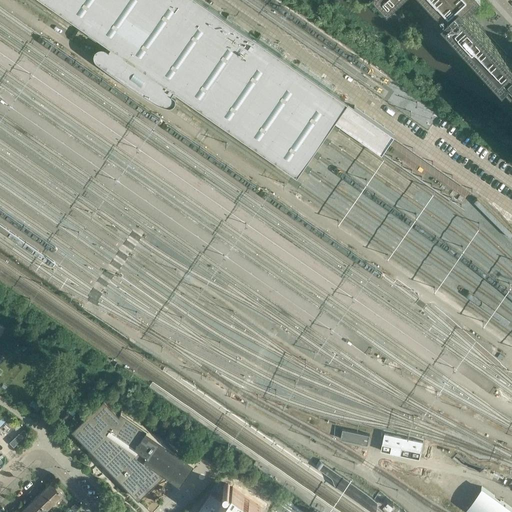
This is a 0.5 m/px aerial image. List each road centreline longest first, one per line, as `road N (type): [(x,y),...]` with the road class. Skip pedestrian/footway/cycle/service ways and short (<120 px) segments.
road 1 (tertiary): [(511,415),(412,511)]
road 2 (tertiary): [(424,511),(511,427)]
